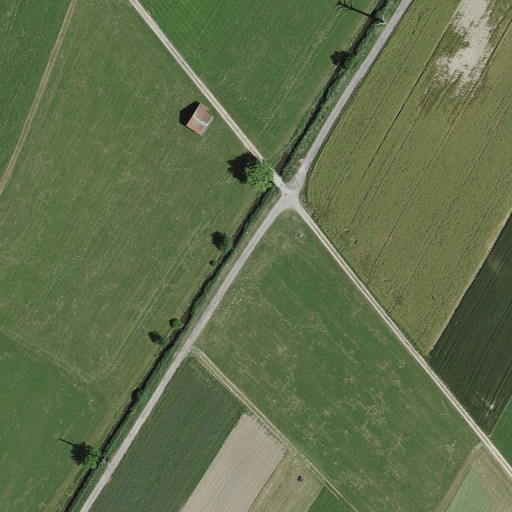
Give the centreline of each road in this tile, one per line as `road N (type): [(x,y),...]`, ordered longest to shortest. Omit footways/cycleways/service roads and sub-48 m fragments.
road 1 (track): [(409,0),(86,511)]
road 2 (track): [(511,472),(135,0)]
